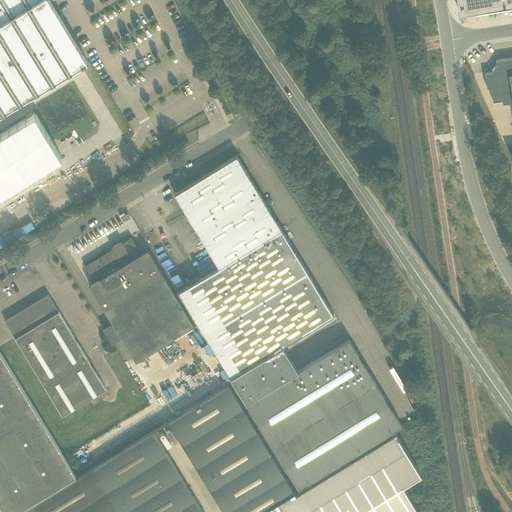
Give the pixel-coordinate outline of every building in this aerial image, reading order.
[(0,0),(0,113),(87,60),(50,0),(0,0)] [(511,0),(457,0),(459,11),(511,2),(511,0)] [(511,101),(511,56),(496,59),(496,63),(496,65),(494,64),(497,66),(494,70),(491,68),(491,69),(492,70),(491,71),(484,72),(487,87),(491,87),(493,101),(502,99),(503,103),(511,101)] [(0,192),(60,156),(34,113),(0,133),(0,192)] [(334,313),(237,155),(237,154),(174,193),(186,211),(219,266),(178,290),(230,376),(246,401),(298,487),(401,424),(349,338),(298,370),(282,345),(334,313)] [(89,284),(112,321),(107,325),(102,328),(112,343),(116,340),(121,337),(136,360),(194,324),(148,248),(140,253),(131,238),(123,243),(121,240),(111,246),(114,251),(108,255),(106,253),(85,266),(94,281),(89,284)] [(105,388),(84,353),(48,293),(5,320),(62,415),(105,388)] [(0,505),(4,511),(15,511),(75,475),(0,351),(0,505)] [(265,511),(295,494),(280,469),(228,384),(168,421),(203,478),(224,511),(265,511)] [(19,511),(202,511),(188,487),(153,430),(19,511)] [(419,511),(403,484),(421,473),(395,432),(295,494),(265,511),(419,511)]
